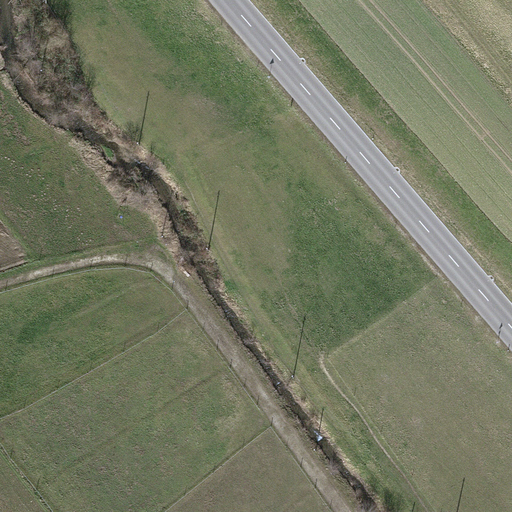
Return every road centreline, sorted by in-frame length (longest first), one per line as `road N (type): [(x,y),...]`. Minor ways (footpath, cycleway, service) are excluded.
road 1 (tertiary): [(511,326),(229,0)]
road 2 (track): [(340,511),(194,300)]
road 3 (track): [(0,284),(107,262),(145,263),(194,300)]
